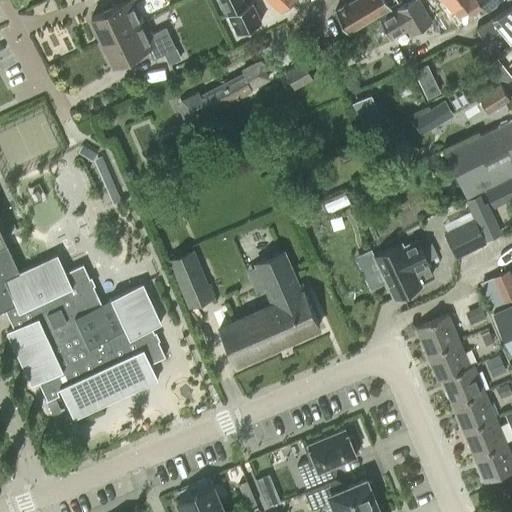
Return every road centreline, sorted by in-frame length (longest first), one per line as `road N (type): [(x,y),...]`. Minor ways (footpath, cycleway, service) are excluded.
road 1 (residential): [(456,511),(390,354),(0,511)]
road 2 (residential): [(1,0),(64,120)]
